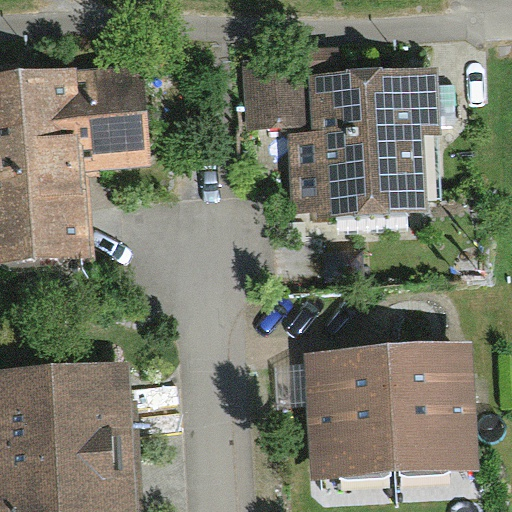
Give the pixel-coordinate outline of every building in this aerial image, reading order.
[(305,60),(240,64),(244,132),(309,128),(305,60)] [(0,268),(98,260),(90,178),(151,172),(143,69),(0,78),(0,268)] [(322,137),(289,138),(294,222),(429,215),(425,141),(444,140),(440,73),(319,79),(322,137)] [(476,351),(303,357),(307,484),(481,478),(476,351)] [(0,511),(144,511),(137,366),(0,374),(0,511)]
